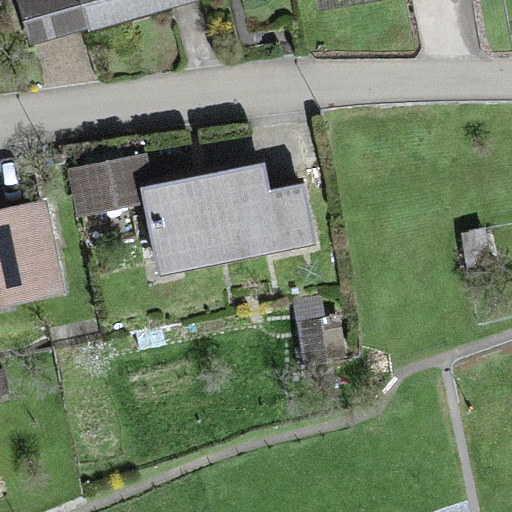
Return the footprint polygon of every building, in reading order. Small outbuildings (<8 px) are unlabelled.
[(225,0),(37,0),(49,46),(226,2),(225,0)] [(320,0),(323,14),(405,0),(320,0)] [(139,169),(77,174),(81,220),(143,215),(139,169)] [(262,179),(153,198),(166,276),(310,252),(301,199),(267,205),(262,179)] [(0,313),(57,304),(44,217),(0,224),(0,313)]
